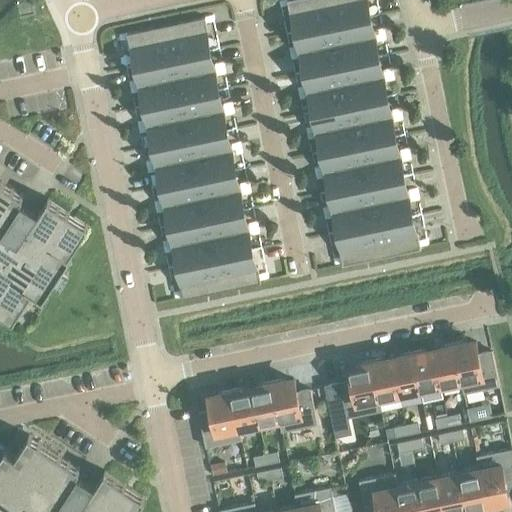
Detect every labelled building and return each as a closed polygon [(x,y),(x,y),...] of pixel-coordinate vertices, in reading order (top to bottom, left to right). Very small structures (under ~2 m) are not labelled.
[(300,29),(333,22),(328,0),(288,0),(291,14),(296,13),(300,29)] [(328,0),(333,22),(367,15),(363,0),(328,0)] [(333,22),(338,43),(377,35),(375,29),(370,30),(367,15),(333,22)] [(173,55),(207,48),(203,32),(209,31),(206,16),(167,24),(173,55)] [(299,51),(338,43),(333,22),(300,29),(303,45),(298,46),(299,51)] [(140,62),(173,55),(167,24),(128,33),(131,48),(136,46),(140,62)] [(338,43),(342,63),(375,56),(373,42),(378,41),(377,35),(338,43)] [(308,70),(342,63),(338,43),(299,51),(300,57),(305,56),(308,70)] [(210,64),(207,48),(173,55),(178,77),(217,69),(215,63),(210,64)] [(139,85),(178,77),(173,55),(140,62),(143,78),(138,79),(139,85)] [(342,63),(346,83),(385,75),(384,69),(378,70),(375,56),(342,63)] [(307,91),(346,83),(342,63),(308,70),(311,84),(306,86),(307,91)] [(182,97),(215,90),(212,76),(218,74),(217,69),(178,77),(182,97)] [(346,83),(350,103),(384,96),(381,82),(386,81),(385,75),(346,83)] [(148,104),(182,97),(178,77),(139,85),(140,91),(145,90),(148,104)] [(317,110),(350,103),(346,83),(307,91),(308,97),(314,96),(317,110)] [(218,104),(215,90),(182,97),(186,117),(225,109),(224,103),(218,104)] [(350,103),(355,123),(393,115),(392,109),(387,110),(384,96),(350,103)] [(147,125),(186,117),(182,97),(148,104),(151,118),(146,119),(147,125)] [(316,131),(355,123),(350,103),(317,110),(320,124),(314,125),(316,131)] [(226,114),(225,109),(186,117),(190,137),(224,130),(221,116),(226,114)] [(355,123),(359,143),(392,136),(389,122),(395,121),(393,115),(355,123)] [(157,144),(190,137),(186,117),(147,125),(148,131),(154,130),(157,144)] [(325,150),(359,143),(355,123),(316,131),(317,137),(322,136),(325,150)] [(224,130),(190,137),(194,157),(233,149),(232,143),(227,144),(224,130)] [(359,143),(363,163),(402,155),(401,149),(395,150),(392,136),(359,143)] [(155,165),(194,157),(190,137),(157,144),(160,158),(154,159),(155,165)] [(323,165),(324,171),(363,163),(359,143),(325,150),(328,164),(323,165)] [(235,154),(233,149),(194,157),(199,177),(232,170),(229,155),(235,154)] [(363,163),(367,183),(401,176),(398,162),(403,161),(402,155),(363,163)] [(165,184),(199,177),(194,157),(155,165),(157,171),(162,170),(165,184)] [(334,190),(367,183),(363,163),(324,171),(325,177),(331,176),(334,190)] [(232,170),(199,177),(203,197),(242,188),(241,183),(235,184),(232,170)] [(367,183),(371,203),(410,195),(409,189),(404,190),(401,176),(367,183)] [(164,205),(203,197),(199,177),(165,184),(168,198),(163,199),(164,205)] [(89,224),(76,215),(48,197),(38,213),(20,201),(24,195),(0,179),(0,309),(14,318),(33,289),(44,296),(71,254),(70,253),(89,224)] [(332,211),(371,203),(367,183),(334,190),(337,204),(331,205),(332,211)] [(243,194),(242,188),(203,197),(207,217),(241,210),(238,195),(243,194)] [(371,203),(376,225),(409,218),(406,202),(411,201),(410,195),(371,203)] [(174,224),(207,217),(203,197),(164,205),(165,211),(171,210),(174,224)] [(342,232),(376,225),(371,203),(332,211),(334,217),(339,216),(342,232)] [(241,210),(207,217),(211,237),(250,228),(249,223),(244,224),(241,210)] [(172,245),(211,237),(207,217),(174,224),(176,238),(171,239),(172,245)] [(409,218),(376,225),(382,256),(421,247),(418,232),(413,234),(409,218)] [(343,264),(382,256),(376,225),(342,232),(346,248),(340,249),(343,264)] [(251,234),(250,228),(211,237),(216,258),(249,251),(246,235),(251,234)] [(182,265),(216,258),(211,237),(172,245),(174,251),(179,249),(182,265)] [(249,251),(216,258),(222,289),(261,281),(258,266),(253,267),(249,251)] [(183,297),(222,289),(216,258),(182,265),(186,281),(180,282),(183,297)] [(465,392),(500,384),(493,350),(479,353),(477,341),(468,343),(467,339),(454,342),(462,380),(465,392)] [(442,384),(462,380),(454,342),(441,344),(442,348),(435,350),(442,384)] [(422,388),(442,384),(435,350),(426,352),(426,348),(414,350),(422,388)] [(400,393),(422,388),(414,350),(400,353),(401,357),(393,359),(400,393)] [(384,356),(371,359),(379,397),(400,393),(393,359),(385,360),(384,356)] [(339,382),(325,385),(336,434),(350,432),(347,416),(382,409),(379,397),(371,359),(359,362),(359,366),(351,368),(353,379),(339,382)] [(273,380),(281,418),(283,430),(318,422),(311,388),(298,391),(295,379),(286,381),(286,377),(273,380)] [(260,422),(281,418),(273,380),(260,383),(260,387),(253,388),(260,422)] [(245,386),(232,388),(240,427),(260,422),(253,388),(246,389),(245,386)] [(212,409),(199,412),(206,446),(242,438),(240,427),(232,388),(218,391),(219,395),(210,397),(212,409)] [(485,404),(468,407),(470,420),(487,417),(485,404)] [(460,412),(448,415),(450,424),(462,422),(460,412)] [(448,415),(436,417),(438,427),(450,424),(448,415)] [(419,421),(407,423),(409,433),(421,430),(419,421)] [(407,423),(395,426),(397,435),(409,433),(407,423)] [(463,429),(452,431),(453,440),(465,438),(463,429)] [(452,431),(440,433),(442,442),(453,440),(452,431)] [(135,511),(146,497),(133,488),(105,470),(95,486),(76,474),(81,467),(29,434),(16,454),(5,447),(0,455),(0,511),(135,511)] [(422,437),(410,439),(412,449),(424,447),(422,437)] [(410,439),(399,441),(400,451),(412,449),(410,439)] [(511,447),(478,454),(480,466),(488,504),(501,501),(500,498),(509,496),(507,484),(511,482),(511,447)] [(278,450),(267,453),(269,462),(280,460),(278,450)] [(267,453),(255,455),(257,465),(269,462),(267,453)] [(226,461),(211,464),(213,474),(228,471),(226,461)] [(281,466),(270,469),(272,478),(283,476),(281,466)] [(480,466),(459,470),(467,505),(474,503),(475,507),(488,504),(480,466)] [(270,469),(258,471),(260,481),(272,478),(270,469)] [(459,470),(439,474),(446,511),(450,511),(460,510),(459,506),(467,505),(459,470)] [(403,511),(397,483),(395,472),(360,479),(366,511),(373,511),(380,511),(403,511)] [(446,511),(439,474),(418,479),(425,511),(431,511),(433,511),(446,511)] [(425,511),(418,479),(397,483),(403,511),(425,511)] [(296,492),(298,504),(300,511),(336,511),(334,496),(331,485),(296,492)] [(351,511),(348,493),(334,496),(336,511),(351,511)] [(257,511),(255,501),(219,509),(220,511),(257,511)]
